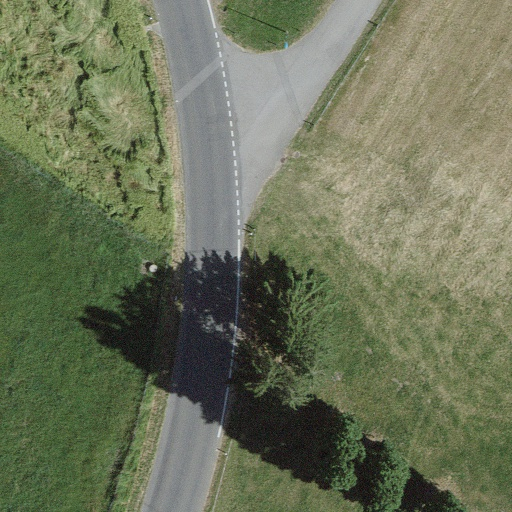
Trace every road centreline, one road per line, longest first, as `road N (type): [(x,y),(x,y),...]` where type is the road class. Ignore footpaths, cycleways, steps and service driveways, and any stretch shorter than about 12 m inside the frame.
road 1 (tertiary): [(164,511),(199,387),(210,225)]
road 2 (unclassified): [(210,225),(354,0)]
road 3 (tertiary): [(210,225),(193,31),(181,0)]
